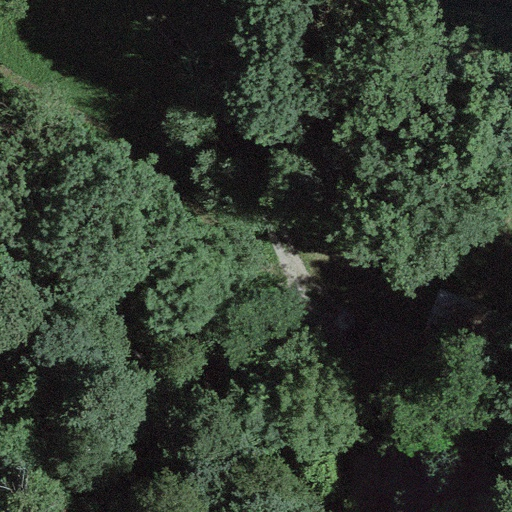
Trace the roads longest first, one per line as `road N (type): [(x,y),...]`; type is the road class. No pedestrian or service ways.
road 1 (track): [(410,511),(403,475),(325,365),(211,89),(142,0)]
road 2 (track): [(316,511),(89,313),(0,248)]
